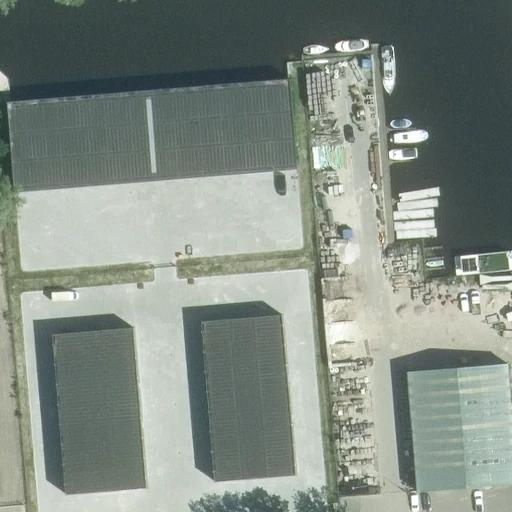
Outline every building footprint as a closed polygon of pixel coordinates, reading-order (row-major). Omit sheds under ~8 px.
[(297,160),(289,69),(264,71),(271,162),(297,160)] [(271,162),(264,71),(240,73),(248,164),(271,162)] [(248,164),(240,73),(217,75),(225,166),(248,164)] [(225,166),(217,75),(194,77),(201,168),(225,166)] [(201,168),(194,77),(170,79),(178,170),(201,168)] [(178,170),(170,79),(147,81),(155,172),(178,170)] [(155,172),(147,81),(124,83),(131,174),(155,172)] [(131,174),(124,83),(100,85),(108,176),(131,174)] [(108,176),(100,85),(77,87),(85,178),(108,176)] [(85,178),(77,87),(54,89),(61,179),(85,178)] [(61,179),(54,89),(31,90),(38,181),(61,179)] [(38,181),(31,90),(6,92),(14,183),(38,181)] [(282,315),(201,322),(215,483),(296,476),(282,315)] [(133,328),(53,335),(66,495),(147,488),(133,328)] [(511,484),(511,417),(508,365),(408,373),(418,492),(511,484)]
